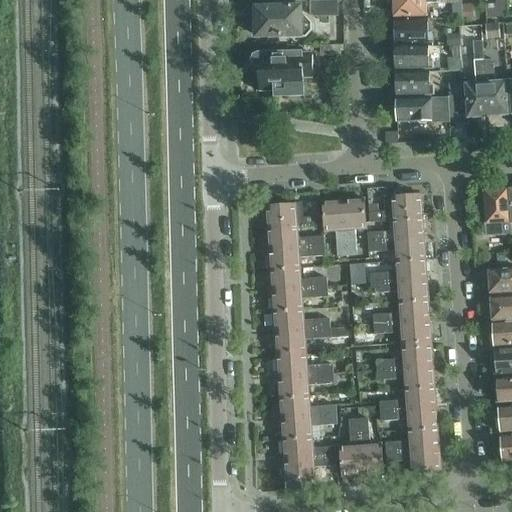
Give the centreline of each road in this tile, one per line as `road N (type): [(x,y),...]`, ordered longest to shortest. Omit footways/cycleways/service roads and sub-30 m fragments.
road 1 (primary): [(189,511),(176,0)]
road 2 (primary): [(129,0),(142,511)]
road 3 (residential): [(222,511),(213,177)]
road 4 (unclassified): [(474,496),(447,167)]
road 5 (residential): [(222,511),(474,496)]
road 6 (residential): [(213,177),(206,0)]
road 7 (residential): [(355,0),(359,168)]
road 8 (residential): [(213,177),(359,168)]
